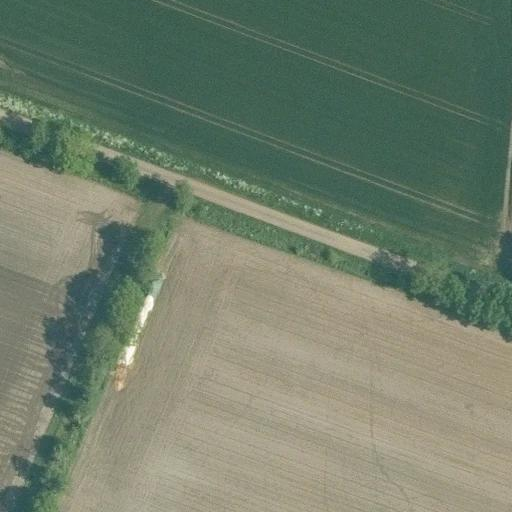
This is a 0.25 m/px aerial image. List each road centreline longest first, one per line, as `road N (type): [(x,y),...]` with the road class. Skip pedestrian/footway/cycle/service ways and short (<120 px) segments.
road 1 (unclassified): [(0,123),(511,307)]
road 2 (track): [(173,185),(35,511)]
